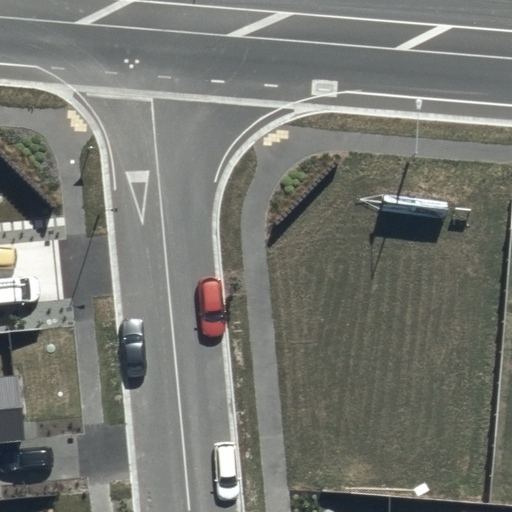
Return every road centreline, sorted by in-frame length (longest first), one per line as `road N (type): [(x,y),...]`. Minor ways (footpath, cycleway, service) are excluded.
road 1 (residential): [(194,511),(147,3)]
road 2 (tertiary): [(511,33),(147,3)]
